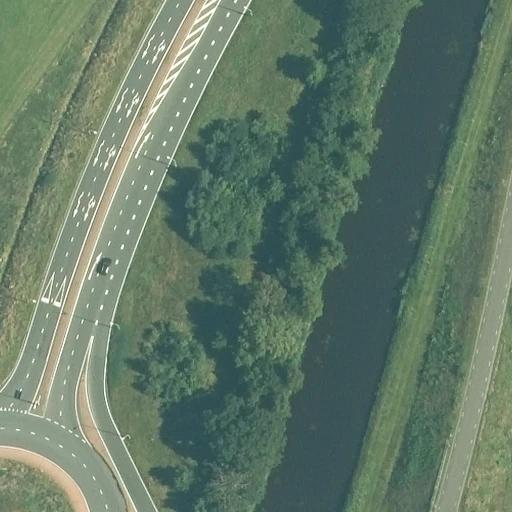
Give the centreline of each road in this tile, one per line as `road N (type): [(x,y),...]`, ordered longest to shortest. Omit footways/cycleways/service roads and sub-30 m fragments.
road 1 (trunk): [(181,0),(95,175),(27,376),(0,426)]
road 2 (trunk): [(83,335),(110,248),(228,0)]
road 3 (tertiary): [(443,511),(511,226)]
road 4 (trunk): [(145,511),(103,427),(83,335)]
road 5 (trunk): [(67,454),(59,402),(83,335)]
